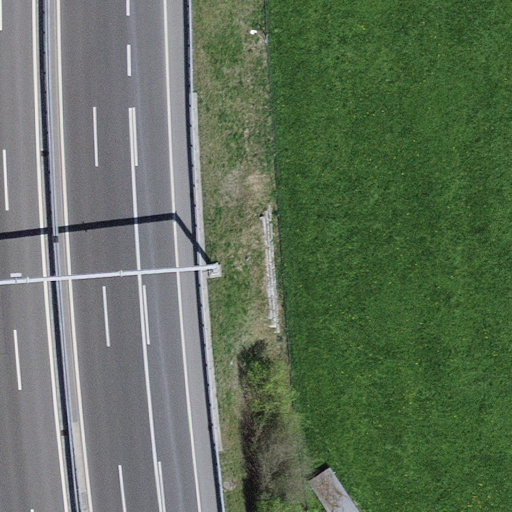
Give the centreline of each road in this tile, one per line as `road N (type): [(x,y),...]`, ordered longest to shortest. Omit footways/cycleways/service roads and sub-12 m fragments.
road 1 (motorway): [(126,511),(96,166),(93,0)]
road 2 (motorway): [(0,0),(11,283)]
road 3 (trunk): [(11,283),(33,511)]
